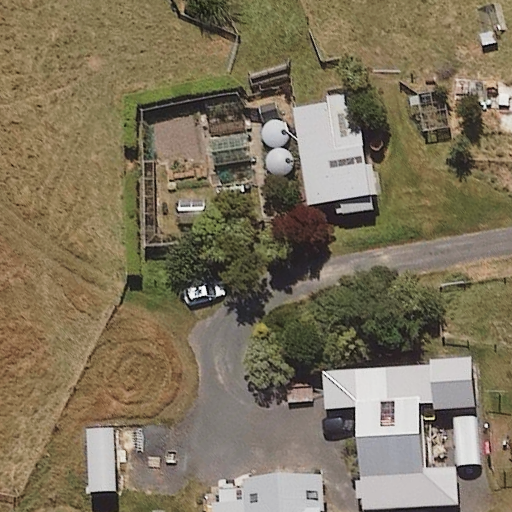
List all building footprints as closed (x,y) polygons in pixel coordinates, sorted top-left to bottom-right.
[(453,139),(452,95),(409,96),(410,140),(453,139)] [(342,214),(372,210),(360,102),(297,109),(308,205),(341,201),(342,214)] [(424,471),(418,368),(325,372),(327,409),(358,408),(364,511),(459,506),(457,469),(424,471)] [(118,492),(114,430),(88,432),(92,494),(118,492)] [(325,511),(324,474),(212,481),(213,511),(325,511)]
